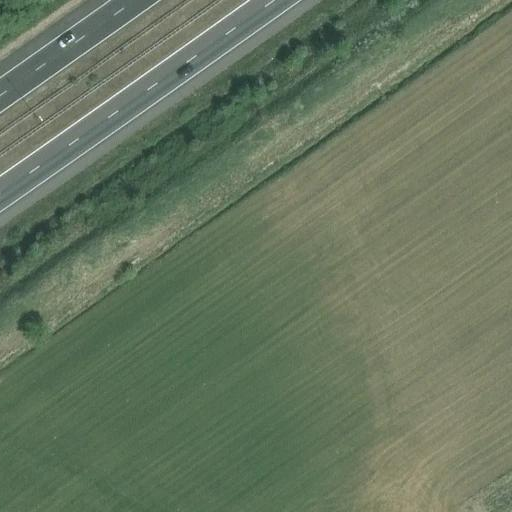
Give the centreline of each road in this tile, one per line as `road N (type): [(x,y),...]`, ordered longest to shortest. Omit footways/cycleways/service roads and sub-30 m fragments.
road 1 (motorway): [(0,192),(273,0)]
road 2 (motorway): [(135,0),(0,93)]
